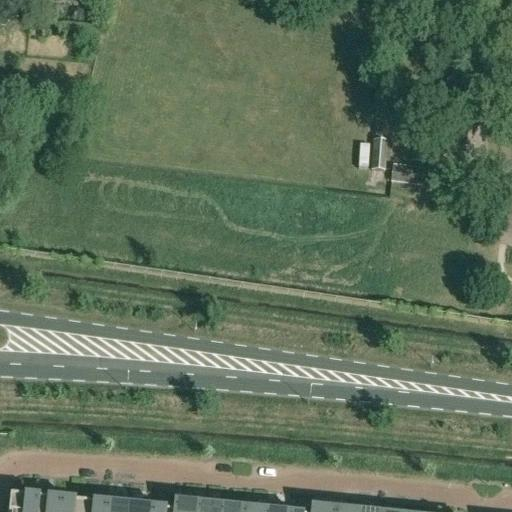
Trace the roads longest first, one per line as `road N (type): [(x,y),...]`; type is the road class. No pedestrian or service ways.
road 1 (residential): [(487,506),(447,492),(57,460),(23,461),(0,488)]
road 2 (primary): [(489,398),(354,369),(0,319)]
road 3 (primary): [(0,366),(489,398)]
